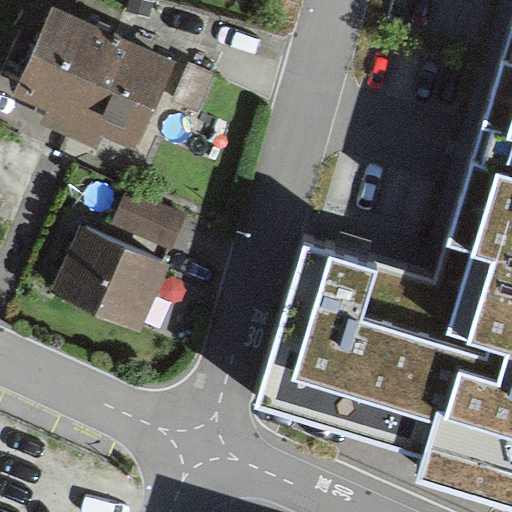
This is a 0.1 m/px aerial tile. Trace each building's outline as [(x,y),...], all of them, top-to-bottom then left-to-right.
[(54,130),(67,136),(113,33),(52,6),(12,95),(46,111),(40,124),(54,130)] [(113,33),(67,136),(77,140),(97,150),(103,137),(134,151),(175,61),(113,33)] [(511,33),(435,286),(351,260),(305,247),(256,408),(424,458),(417,481),(511,509),(511,33)] [(216,74),(189,62),(173,99),(199,111),(216,74)] [(127,188),(112,222),(171,249),(186,215),(127,188)] [(170,267),(80,227),(50,293),(140,333),(162,284),(170,267)]
